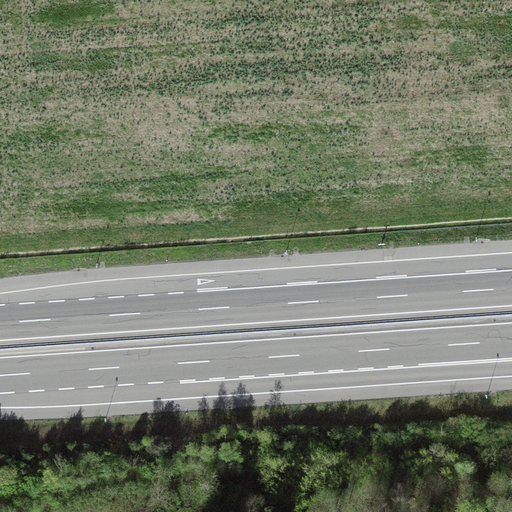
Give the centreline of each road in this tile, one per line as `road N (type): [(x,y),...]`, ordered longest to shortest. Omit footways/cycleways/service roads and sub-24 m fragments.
road 1 (motorway): [(511,288),(0,324)]
road 2 (motorway): [(0,376),(467,344)]
